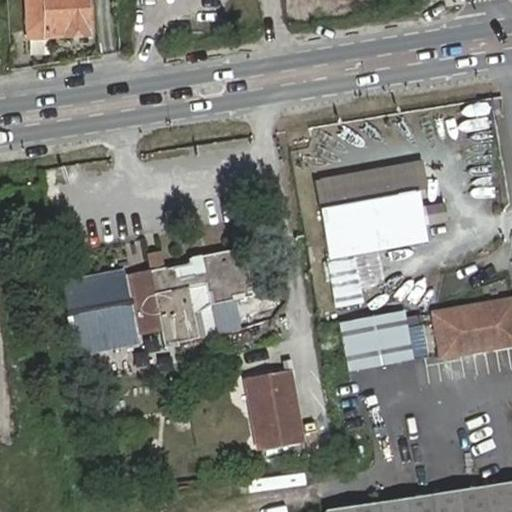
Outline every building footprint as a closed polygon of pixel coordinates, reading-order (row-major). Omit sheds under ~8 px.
[(23,0),(25,31),(61,29),(62,35),(85,34),(82,0),(23,0)] [(426,190),(421,163),(319,181),(323,207),(418,191),(426,190)] [(323,207),(317,209),(326,262),(427,244),(424,227),(421,209),(418,191),(323,207)] [(446,224),(443,206),(421,209),(424,227),(446,224)] [(188,266),(121,278),(131,334),(156,328),(162,349),(191,343),(181,295),(204,288),(208,311),(252,302),(240,247),(187,257),(188,266)] [(505,303),(433,315),(439,356),(511,344),(505,303)] [(413,360),(406,312),(336,323),(344,372),(413,360)] [(152,343),(130,350),(138,375),(160,368),(152,343)] [(118,351),(122,378),(138,376),(133,348),(118,351)] [(301,449),(288,371),(239,379),(253,457),(301,449)] [(511,511),(511,479),(332,511),(511,511)]
